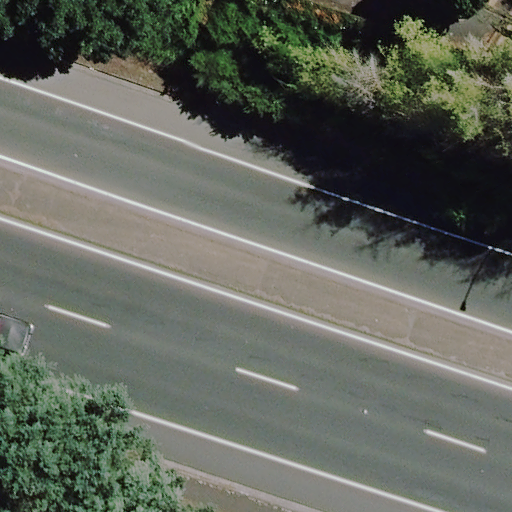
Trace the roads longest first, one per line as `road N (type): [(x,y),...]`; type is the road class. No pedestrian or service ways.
road 1 (trunk): [(0,120),(511,296)]
road 2 (trunk): [(511,451),(0,288)]
